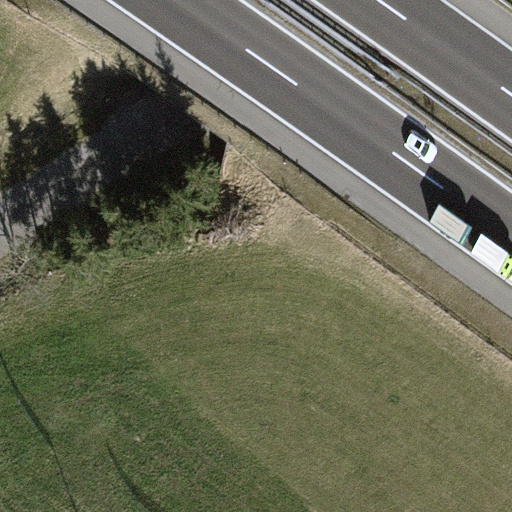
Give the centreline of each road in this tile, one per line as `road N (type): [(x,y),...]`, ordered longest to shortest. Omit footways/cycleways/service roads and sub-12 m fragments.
road 1 (motorway): [(172,0),(511,240)]
road 2 (unclassified): [(345,0),(0,224)]
road 3 (motorway): [(511,92),(381,0)]
